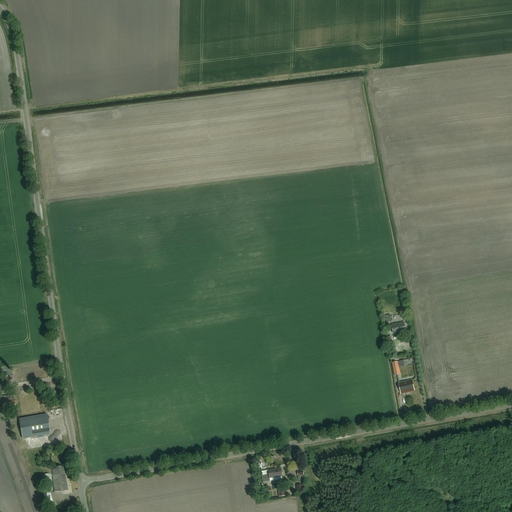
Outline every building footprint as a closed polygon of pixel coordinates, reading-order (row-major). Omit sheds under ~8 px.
[(392,335),(405,332),(403,323),(391,325),(392,335)] [(404,360),(392,362),(395,375),(402,374),(400,367),(405,366),(404,360)] [(414,391),(412,381),(399,384),(401,394),(414,391)] [(1,397),(2,408),(13,407),(13,405),(14,405),(13,396),(1,397)] [(22,439),(49,435),(46,415),(18,420),(22,439)] [(56,468),(56,470),(51,470),(53,492),(68,491),(68,485),(67,485),(66,472),(65,471),(65,469),(63,469),(63,467),(56,468)] [(268,475),(262,476),(261,476),(262,483),(269,482),(278,481),(282,480),(283,480),(282,476),(281,476),(280,473),(282,473),(281,469),(280,470),(279,469),(267,471),(268,475)]
